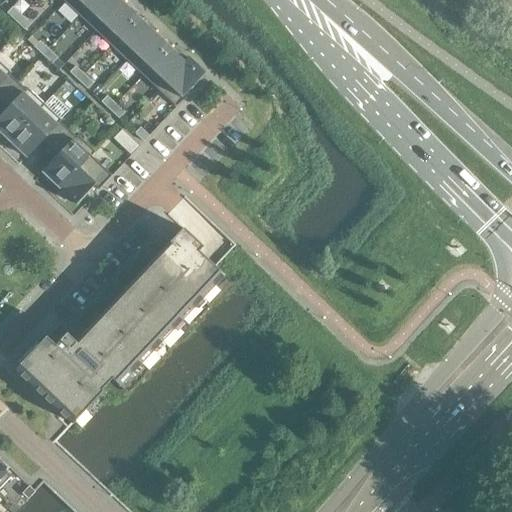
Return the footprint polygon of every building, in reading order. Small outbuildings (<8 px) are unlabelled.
[(80,17),(95,0),(65,0),(64,2),(80,17)] [(95,32),(121,4),(116,0),(95,0),(80,17),(95,32)] [(111,47),(137,19),(121,4),(95,32),(111,47)] [(7,14),(16,22),(21,16),(12,8),(7,14)] [(30,24),(21,16),(16,22),(24,30),(30,24)] [(127,62),(153,34),(137,19),(111,47),(127,62)] [(142,76),(168,49),(153,34),(127,62),(142,76)] [(34,48),(43,56),(48,50),(40,42),(34,48)] [(184,63),(168,49),(142,76),(158,91),(184,63)] [(57,58),(48,50),(43,56),(52,64),(57,58)] [(187,93),(205,75),(188,58),(184,63),(158,91),(176,108),(189,95),(187,93)] [(70,73),(78,81),(84,75),(75,67),(70,73)] [(0,101),(17,83),(8,74),(6,77),(0,71),(0,101)] [(93,84),(84,75),(78,81),(87,90),(93,84)] [(26,91),(17,83),(0,101),(0,104),(6,111),(0,117),(0,133),(9,142),(40,109),(24,94),(26,91)] [(101,103),(110,111),(116,105),(107,97),(101,103)] [(124,113),(116,105),(110,111),(119,119),(124,113)] [(56,124),(40,109),(9,142),(26,158),(40,143),(49,150),(68,130),(59,122),(56,124)] [(135,134),(144,143),(149,137),(140,128),(135,134)] [(59,189),(94,152),(77,136),(76,138),(68,130),(49,150),(57,158),(42,173),(59,189)] [(131,156),(140,147),(121,130),(113,139),(131,156)] [(95,153),(94,152),(59,189),(76,205),(94,186),(99,190),(112,177),(91,157),(95,153)] [(224,278),(219,274),(203,258),(195,251),(199,246),(179,228),(166,242),(72,342),(56,326),(44,338),(39,333),(8,366),(68,423),(99,391),(98,389),(108,379),(119,389),(224,278)] [(5,472),(9,468),(0,459),(0,488),(11,477),(5,472)] [(28,500),(35,492),(29,487),(22,494),(28,500)]
